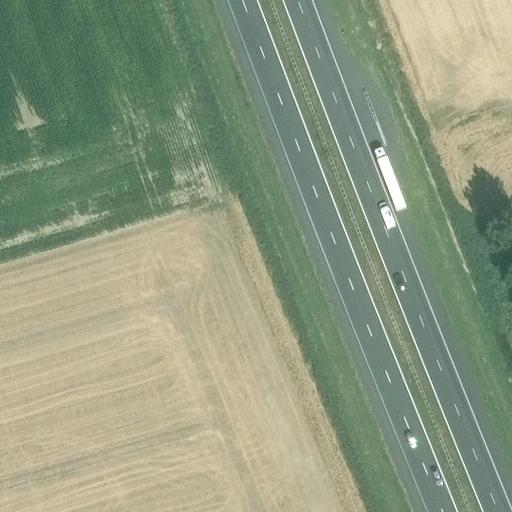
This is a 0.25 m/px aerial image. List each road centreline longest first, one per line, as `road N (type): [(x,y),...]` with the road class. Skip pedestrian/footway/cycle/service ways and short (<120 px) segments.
road 1 (motorway): [(498,511),(297,0)]
road 2 (motorway): [(242,0),(443,511)]
